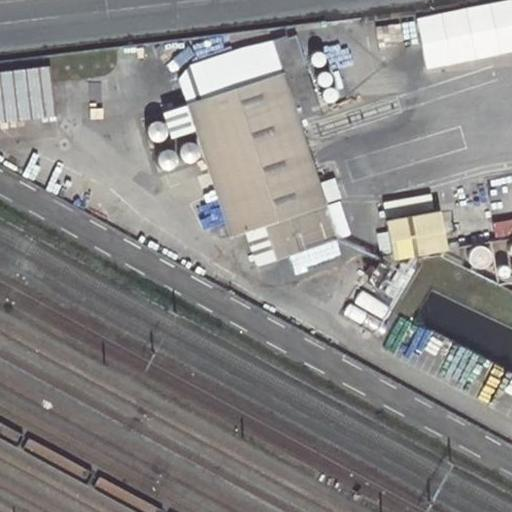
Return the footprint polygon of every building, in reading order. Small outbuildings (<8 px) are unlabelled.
[(426,68),(511,57),(511,3),(419,15),(426,68)] [(299,121),(322,113),(296,35),(273,42),(284,77),(299,121)] [(284,77),(273,42),(192,68),(183,82),(191,107),(256,86),(284,77)] [(0,122),(59,119),(56,70),(0,72),(0,122)] [(256,86),(191,107),(233,240),(268,229),(327,210),(299,121),(284,77),(256,86)] [(268,229),(279,261),(338,243),(327,210),(268,229)] [(391,225),(402,267),(457,253),(447,211),(391,225)]
